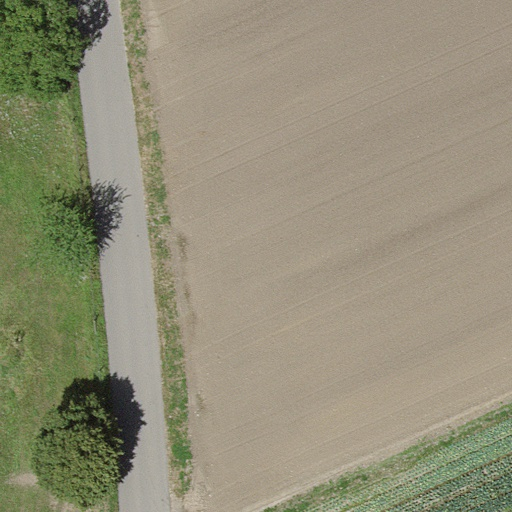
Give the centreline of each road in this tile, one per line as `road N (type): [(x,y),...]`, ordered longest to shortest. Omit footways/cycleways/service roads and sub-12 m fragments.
road 1 (unclassified): [(94,0),(132,303),(146,511)]
road 2 (track): [(277,511),(511,405)]
